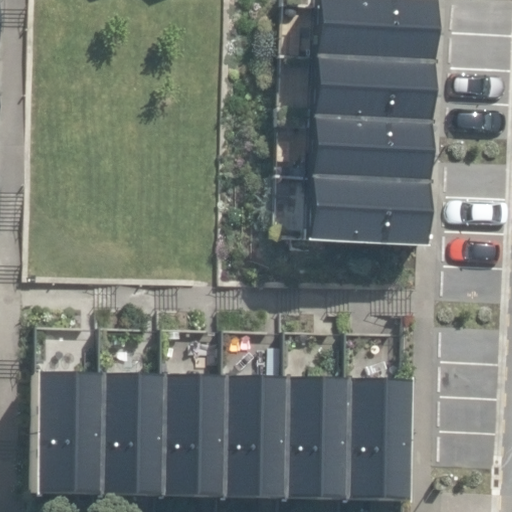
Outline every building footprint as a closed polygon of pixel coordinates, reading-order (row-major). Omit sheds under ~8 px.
[(424,68),(427,6),(309,1),(305,62),(424,68)] [(421,130),(424,68),(305,62),(301,124),(421,130)] [(418,192),(421,130),(301,124),(298,186),(418,192)] [(415,254),(418,192),(298,186),(294,248),(415,254)] [(90,379),(28,378),(24,500),(86,501),(90,379)] [(153,380),(90,379),(86,501),(149,503),(153,380)] [(215,381),(153,380),(149,503),(211,504),(215,381)] [(277,382),(215,381),(211,504),(274,506),(277,382)] [(340,383),(277,382),(274,506),(336,507),(340,383)] [(402,384),(340,383),(336,507),(399,508),(402,384)]
